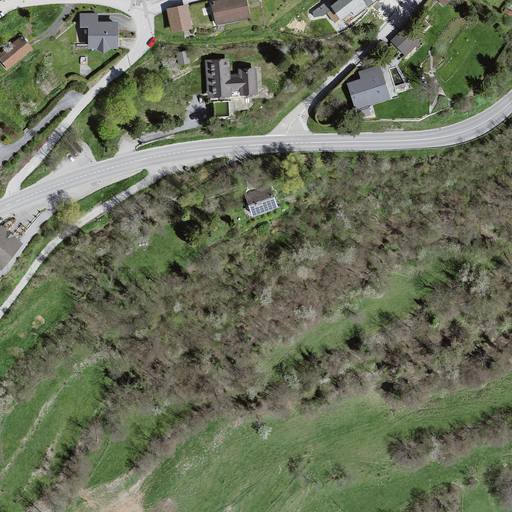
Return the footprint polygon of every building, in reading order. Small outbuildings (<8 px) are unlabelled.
[(241,0),(236,0),(204,6),(209,31),(246,24),(241,0)] [(376,0),(339,0),(340,1),(334,5),(329,0),(327,0),(313,10),(318,18),(330,10),(342,28),(379,3),(376,0)] [(184,3),(160,6),(164,38),(189,35),(184,3)] [(97,12),(80,13),(80,26),(87,26),(88,47),(117,46),(117,21),(98,21),(97,12)] [(405,26),(391,39),(407,57),(421,44),(405,26)] [(0,50),(0,58),(8,68),(33,47),(21,33),(0,50)] [(223,59),(200,59),(200,104),(223,104),(223,59)] [(256,68),(237,69),(237,101),(256,101),(256,68)] [(385,101),(376,68),(339,78),(349,111),(385,101)] [(271,183),(244,192),(251,213),(279,204),(271,183)] [(20,240),(1,225),(0,225),(0,264),(1,265),(20,240)]
